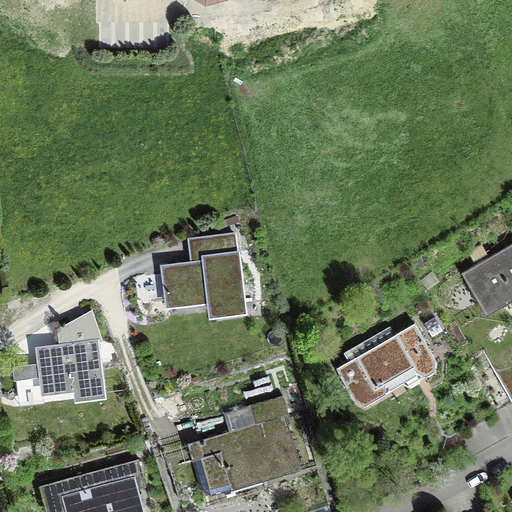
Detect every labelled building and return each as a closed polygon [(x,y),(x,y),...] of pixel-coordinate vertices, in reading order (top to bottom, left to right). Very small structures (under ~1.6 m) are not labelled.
[(189,257),(159,261),(164,304),(205,299),(207,313),(220,311),(221,318),(233,317),(232,310),(247,308),(236,229),(187,235),(189,257)] [(511,240),(461,270),(486,315),(508,302),(506,298),(511,294),(511,240)] [(66,344),(37,348),(38,363),(23,366),(24,377),(41,375),(43,391),(72,388),(74,397),(106,394),(99,339),(103,338),(92,308),(64,326),(66,344)] [(415,322),(337,364),(359,404),(386,390),(382,383),(408,369),(414,366),(420,378),(440,368),(415,322)] [(511,346),(489,361),(511,399),(511,346)] [(290,418),(282,393),(224,410),(229,432),(201,442),(216,495),(314,463),(299,415),(290,418)] [(138,455),(38,483),(44,503),(62,498),(66,511),(118,511),(141,506),(136,486),(146,484),(138,455)]
